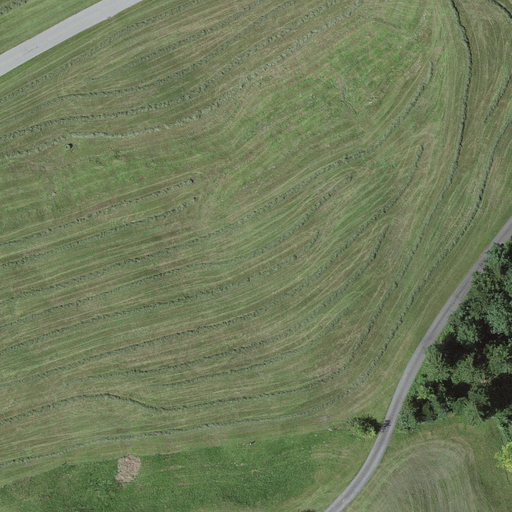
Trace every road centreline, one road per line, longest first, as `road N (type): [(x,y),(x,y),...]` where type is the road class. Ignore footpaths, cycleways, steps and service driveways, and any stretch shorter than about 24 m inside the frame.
road 1 (unclassified): [(511,225),(456,296),(369,471),(336,511)]
road 2 (unclassified): [(130,0),(0,69)]
